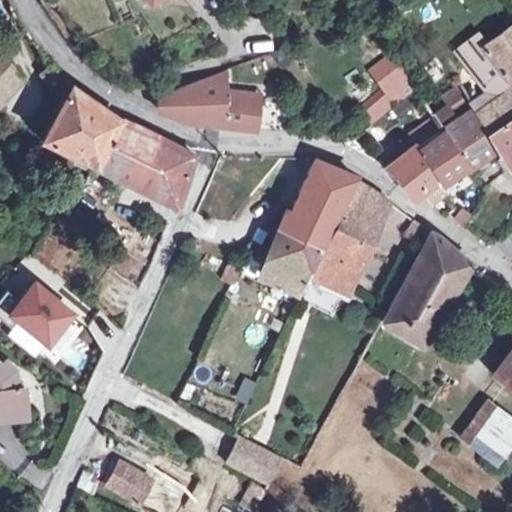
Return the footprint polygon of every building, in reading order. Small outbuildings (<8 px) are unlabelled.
[(500,95),(511,86),(511,27),(486,46),(477,34),(455,50),(484,88),(493,99),(500,95)] [(0,92),(20,74),(0,50),(0,92)] [(53,84),(63,74),(55,65),(44,72),(53,84)] [(245,95),(245,89),(226,86),(226,68),(183,84),(163,95),(161,97),(159,100),(159,102),(159,105),(160,107),(161,108),(184,118),(255,127),(256,123),(258,97),(245,95)] [(406,72),(359,106),(370,123),(394,103),(416,87),(406,72)] [(0,101),(24,78),(20,74),(0,92),(0,101)] [(72,84),(63,74),(53,84),(59,91),(65,95),(43,134),(95,161),(121,117),(72,84)] [(443,127),(468,165),(496,146),(486,130),(474,110),(472,108),(467,100),(458,84),(443,94),(450,105),(435,115),(443,127)] [(511,86),(500,95),(511,109),(511,86)] [(474,110),(493,99),(484,88),(467,100),(472,108),(474,110)] [(428,103),(435,115),(450,105),(443,94),(428,103)] [(474,110),(486,130),(511,112),(511,109),(500,95),(493,99),(474,110)] [(511,112),(486,130),(496,146),(508,165),(511,162),(511,112)] [(422,190),(437,179),(416,145),(443,127),(435,115),(408,133),(412,138),(385,155),(389,161),(385,164),(413,197),(416,194),(422,190)] [(121,117),(95,161),(171,201),(174,202),(193,152),(150,129),(121,117)] [(416,145),(437,179),(439,183),(445,192),(450,200),(460,194),(450,176),(468,165),(443,127),(416,145)] [(379,159),(385,164),(389,161),(385,155),(379,159)] [(314,161),(281,230),(319,249),(356,179),(314,161)] [(389,197),(356,179),(319,249),(307,273),(344,290),(360,256),(367,240),(389,197)] [(439,183),(437,179),(422,190),(432,202),(445,192),(439,183)] [(412,241),(422,224),(412,219),(402,234),(412,241)] [(468,265),(470,260),(430,229),(381,318),(422,340),(468,265)] [(319,249),(281,230),(262,277),(297,294),(307,273),(319,249)] [(6,287),(0,294),(0,317),(10,326),(17,318),(46,342),(71,312),(34,280),(19,298),(6,287)] [(511,348),(493,373),(511,387),(511,348)] [(0,417),(25,415),(21,384),(10,385),(10,376),(14,369),(5,362),(2,365),(0,363),(0,417)] [(234,399),(247,402),(253,379),(240,376),(234,399)] [(511,419),(487,400),(460,435),(495,461),(511,439),(511,419)] [(268,484),(282,456),(238,434),(224,462),(268,484)] [(119,460),(106,482),(137,499),(150,477),(119,460)] [(90,479),(92,474),(82,469),(75,486),(88,493),(94,482),(90,479)] [(251,483),(240,502),(252,509),(263,489),(251,483)]
